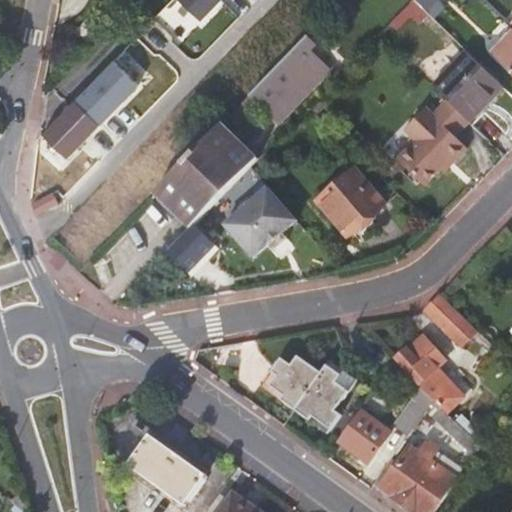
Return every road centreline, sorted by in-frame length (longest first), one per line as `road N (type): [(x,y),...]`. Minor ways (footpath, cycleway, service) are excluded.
road 1 (residential): [(130,352),(216,323),(414,284),(511,188)]
road 2 (tertiary): [(130,352),(355,511)]
road 3 (tertiary): [(6,369),(53,511)]
road 4 (tertiary): [(86,511),(69,371)]
road 5 (tertiary): [(54,319),(0,195)]
